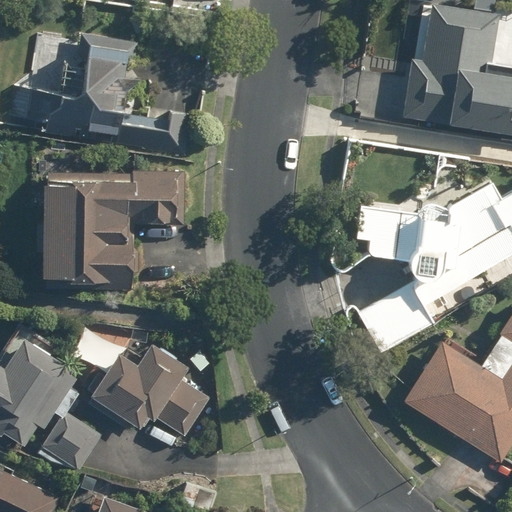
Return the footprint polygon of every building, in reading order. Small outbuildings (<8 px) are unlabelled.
[(441,0),(437,0),(437,8),(424,6),(408,112),(511,127),(511,62),(493,60),(500,17),(501,9),(441,0)] [(190,111),(131,109),(133,64),(138,64),(139,35),(39,31),(37,69),(13,82),(11,113),(45,115),(44,126),(79,128),(79,122),(92,122),(92,126),(125,128),(124,149),(188,151),(190,111)] [(131,170),(50,169),(49,276),(116,277),(116,286),(136,286),(136,238),(131,238),(132,217),(184,218),(184,166),(131,166),(131,170)] [(413,186),(417,192),(397,203),(388,187),(347,209),(371,252),(412,256),(412,257),(412,258),(412,259),(412,260),(412,261),(412,262),(412,263),(412,264),(413,264),(413,265),(413,266),(414,266),(414,267),(415,268),(415,269),(416,269),(416,270),(417,270),(418,271),(419,271),(419,272),(420,272),(421,272),(422,273),(360,306),(381,346),(436,316),(426,298),(511,251),(511,191),(506,195),(496,177),(450,202),(430,196),(425,187),(421,181),(413,186)] [(506,457),(511,447),(511,313),(484,360),(445,337),(408,399),(447,422),(506,457)] [(24,317),(0,352),(0,427),(5,431),(10,425),(29,440),(45,419),(49,422),(60,408),(65,412),(43,440),(78,466),(99,439),(105,431),(71,404),(84,387),(74,379),(83,368),(54,346),(57,342),(24,317)] [(193,360),(158,334),(152,342),(135,329),(92,386),(103,395),(99,401),(133,427),(140,418),(144,421),(155,407),(185,431),(214,394),(185,372),(193,360)] [(0,511),(55,511),(63,497),(0,465),(0,511)] [(165,511),(106,491),(99,511),(165,511)]
